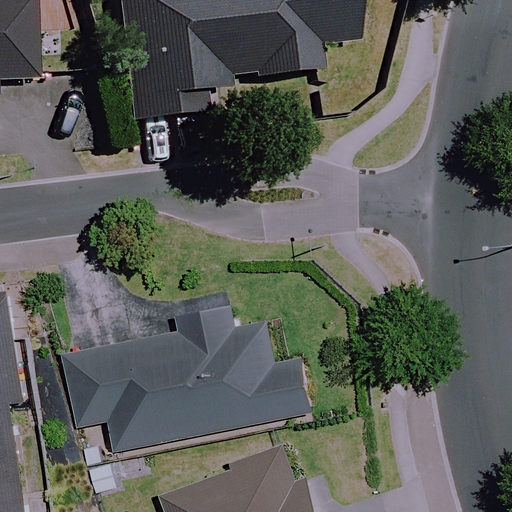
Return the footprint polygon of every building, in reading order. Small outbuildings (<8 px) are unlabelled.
[(0,0),(0,79),(31,79),(30,0),(0,0)] [(200,110),(197,86),(228,82),(227,73),(251,69),(252,73),(323,64),(321,42),(353,38),(347,0),(116,0),(133,119),(200,110)] [(23,402),(9,297),(0,298),(0,511),(26,511),(12,403),(23,402)] [(236,329),(233,312),(185,322),(188,334),(60,359),(74,429),(114,421),(120,452),(313,413),(303,362),(279,367),(270,322),(236,329)] [(315,511),(292,448),(166,494),(172,511),(315,511)]
